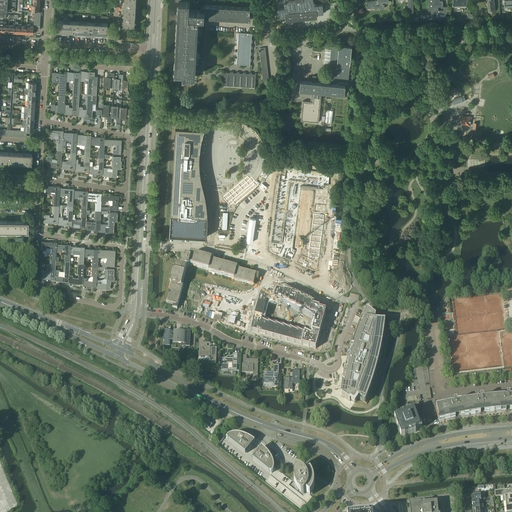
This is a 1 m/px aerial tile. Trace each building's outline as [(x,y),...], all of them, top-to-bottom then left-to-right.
[(125,4),(124,10),(135,11),(136,0),(124,0),(125,1),(124,1),(124,4),(125,4)] [(204,16),(204,17),(248,19),(251,20),(251,15),(250,15),(250,7),(249,7),(206,5),(202,5),(202,0),(198,0),(198,1),(196,1),(195,1),(194,0),(176,0),(176,1),(179,1),(179,2),(178,15),(175,64),(175,65),(175,72),(180,72),(183,72),(183,75),(183,77),(186,77),(186,76),(189,76),(195,76),(198,23),(199,16),(200,16),(204,16)] [(295,0),(296,0),(288,1),(288,2),(285,2),(285,3),(285,8),(278,9),(279,18),(286,17),(287,20),(317,17),(317,14),(324,13),(323,4),(316,5),(315,2),(316,2),(315,2),(314,2),(313,0),(295,0)] [(376,0),(366,1),(366,8),(367,8),(367,7),(374,6),(375,9),(384,8),(384,1),(388,1),(388,2),(388,0),(376,0)] [(430,0),(430,6),(428,6),(428,10),(431,10),(431,14),(428,14),(428,19),(447,18),(447,5),(445,5),(445,6),(443,6),(443,0),(440,0),(439,0),(430,0)] [(487,0),(489,9),(488,9),(489,12),(495,12),(493,0),(487,0)] [(135,11),(124,10),(124,15),(123,19),(124,19),(124,24),(135,25),(135,11)] [(91,16),(91,22),(93,22),(92,33),(98,33),(98,32),(100,32),(100,33),(103,33),(108,34),(108,23),(103,23),(96,23),(95,22),(95,16),(91,16)] [(67,31),(76,32),(76,21),(58,20),(57,31),(65,31),(65,30),(67,30),(67,31)] [(84,32),(92,33),(93,22),(91,22),(76,21),(76,32),(82,32),(82,31),(84,31),(84,32)] [(28,25),(27,33),(33,34),(34,29),(40,29),(40,25),(34,25),(34,26),(30,26),(30,24),(28,24),(28,25)] [(301,81),(300,89),(307,89),(307,90),(312,90),(311,101),(309,101),(305,101),(303,101),(303,103),(301,120),(319,122),(321,97),(322,93),(322,92),(337,93),(337,96),(343,97),(345,94),(346,86),(338,85),(338,84),(334,84),(334,77),(336,78),(348,79),(350,68),(352,47),(339,45),(339,47),(339,50),(331,50),(329,65),(333,65),(332,77),(331,84),(315,82),(316,76),(312,76),(311,82),(308,81),(308,82),(301,81)] [(73,93),(79,94),(81,72),(73,72),(73,73),(67,73),(67,72),(67,71),(67,73),(66,73),(66,80),(70,80),(71,79),(75,79),(74,81),(73,93)] [(81,72),(79,94),(81,94),(82,81),(85,81),(85,78),(89,78),(88,83),(87,94),(97,95),(98,76),(95,76),(95,71),(87,71),(87,73),(81,72),(81,71),(81,72)] [(59,85),(59,92),(65,93),(66,80),(66,73),(59,72),(59,74),(53,74),(53,72),(52,82),(53,82),(60,82),(60,85),(59,85)] [(110,87),(113,87),(114,87),(114,78),(115,73),(110,72),(110,73),(110,78),(108,77),(105,77),(105,89),(105,88),(106,88),(106,89),(107,89),(107,88),(110,88),(110,87)] [(119,89),(122,89),(123,80),(123,74),(119,74),(119,79),(117,79),(117,78),(114,78),(114,87),(113,87),(113,90),(114,90),(115,90),(116,91),(116,90),(119,90),(119,89)] [(122,89),(122,92),(123,92),(123,91),(124,91),(124,92),(125,92),(125,91),(127,92),(127,90),(131,90),(132,76),(128,75),(128,76),(128,81),(125,80),(123,80),(122,89)] [(50,112),(64,112),(65,104),(65,93),(59,92),(59,95),(57,95),(59,95),(58,105),(55,105),(55,104),(51,103),(50,112)] [(70,114),(78,115),(78,106),(79,94),(73,93),(72,102),(73,102),(73,106),(69,106),(69,104),(65,104),(64,112),(64,114),(65,114),(65,112),(70,113),(70,114)] [(78,106),(78,115),(78,116),(79,116),(79,115),(84,115),(84,117),(92,117),(93,104),(96,104),(97,95),(87,94),(86,104),(88,104),(87,108),(83,108),(83,106),(78,106)] [(112,121),(112,117),(113,106),(112,106),(109,106),(109,105),(106,104),(105,104),(104,104),(103,116),(106,116),(106,115),(108,116),(108,120),(108,121),(112,121)] [(121,122),(121,119),(121,108),(118,107),(118,106),(115,106),(115,105),(114,105),(114,106),(113,106),(113,105),(112,105),(112,106),(113,106),(112,117),(114,118),(114,117),(117,117),(116,122),(121,122)] [(121,119),(123,119),(123,118),(125,119),(125,123),(125,124),(129,124),(130,109),(126,109),(126,108),(124,108),(124,107),(123,107),(122,107),(121,107),(121,108),(121,119)] [(463,115),(461,124),(470,125),(471,117),(463,115)] [(207,203),(204,186),(203,182),(200,164),(201,146),(205,128),(176,127),(170,235),(207,237),(208,220),(207,203)] [(57,140),(57,150),(62,150),(63,140),(63,134),(64,131),(55,130),(55,132),(49,131),(49,138),(58,138),(58,140),(57,140)] [(62,150),(62,152),(65,152),(66,140),(71,140),(71,153),(76,153),(77,150),(77,146),(77,145),(77,142),(77,136),(77,135),(78,133),(69,132),(69,133),(69,134),(63,134),(63,140),(62,150)] [(77,142),(77,145),(85,145),(85,146),(85,155),(90,155),(91,145),(91,138),(91,137),(91,135),(83,135),(83,136),(77,136),(77,142)] [(91,138),(91,145),(100,145),(100,147),(99,147),(98,157),(104,157),(104,154),(104,151),(105,145),(105,139),(105,137),(97,137),(97,139),(91,138)] [(105,139),(105,145),(112,145),(112,143),(116,144),(116,148),(114,148),(113,154),(121,154),(122,140),(105,139)] [(53,167),(61,167),(62,161),(62,152),(62,150),(57,150),(56,158),(57,158),(57,160),(55,160),(55,159),(52,159),(52,154),(48,153),(47,165),(53,165),(53,167)] [(1,162),(16,163),(16,153),(1,152),(1,162)] [(16,153),(16,163),(31,164),(32,154),(16,153)] [(62,161),(61,167),(67,168),(67,169),(75,170),(76,159),(76,154),(76,153),(71,153),(70,160),(67,161),(62,161)] [(76,159),(75,170),(81,170),(81,171),(89,172),(89,165),(90,162),(90,156),(90,155),(85,155),(84,165),(85,165),(85,166),(80,166),(81,163),(78,163),(79,159),(76,159)] [(103,168),(103,174),(108,175),(108,176),(117,176),(117,169),(121,169),(122,161),(121,161),(121,157),(112,156),(112,166),(113,166),(113,168),(103,168)] [(89,165),(89,172),(95,172),(95,174),(103,174),(103,168),(104,157),(98,157),(98,164),(94,166),(93,166),(89,165)] [(317,269),(330,177),(327,174),(283,168),(280,171),(270,248),(272,252),(314,271),(317,269)] [(231,191),(223,197),(230,206),(234,203),(235,204),(251,192),(259,185),(255,181),(252,177),(250,179),(248,176),(231,191)] [(54,196),(53,206),(59,206),(59,205),(60,196),(60,189),(60,186),(46,186),(46,193),(51,194),(51,191),(55,192),(55,196),(54,196)] [(68,205),(73,206),(73,198),(74,192),(74,189),(66,188),(66,190),(60,189),(60,196),(65,196),(65,194),(70,194),(69,199),(68,199),(68,205)] [(81,208),(87,208),(87,200),(88,194),(88,191),(79,191),(79,192),(74,192),(73,198),(79,198),(79,196),(83,196),(83,201),(82,201),(81,208)] [(96,203),(95,210),(101,210),(101,206),(101,200),(102,201),(102,195),(102,193),(93,193),(93,194),(88,194),(87,200),(92,201),(93,198),(97,199),(97,203),(96,203)] [(101,210),(103,211),(110,211),(110,210),(118,210),(119,196),(104,195),(102,195),(102,201),(109,201),(109,200),(113,200),(112,204),(110,204),(110,207),(101,206),(101,210)] [(59,217),(58,223),(64,224),(64,225),(68,225),(72,225),(72,219),(73,206),(68,205),(67,216),(68,216),(68,220),(63,219),(63,217),(59,217)] [(50,223),(58,223),(59,217),(59,213),(59,206),(53,206),(53,213),(54,213),(54,217),(49,217),(50,215),(44,214),(44,221),(50,221),(50,223)] [(72,219),(72,225),(78,226),(78,227),(86,228),(86,221),(87,208),(81,208),(81,218),(82,218),(82,220),(72,219)] [(86,221),(86,228),(92,228),(91,230),(100,230),(100,224),(101,213),(101,210),(95,210),(95,220),(96,220),(96,222),(86,221)] [(100,224),(100,230),(106,230),(106,232),(114,232),(114,222),(117,222),(118,213),(109,212),(109,224),(100,224)] [(0,231),(13,232),(14,221),(6,221),(4,221),(0,220),(0,231)] [(14,221),(13,232),(28,232),(28,221),(23,221),(23,222),(21,222),(21,221),(14,221)] [(43,243),(42,249),(46,250),(46,251),(51,252),(50,259),(56,259),(56,252),(57,252),(57,245),(57,242),(49,242),(49,243),(43,243)] [(57,245),(57,252),(61,252),(61,250),(66,250),(66,254),(65,254),(65,255),(65,261),(70,261),(70,254),(70,248),(71,248),(71,247),(71,246),(71,245),(63,244),(63,246),(57,245)] [(70,248),(70,254),(74,254),(80,254),(80,256),(78,256),(78,257),(78,263),(84,264),(84,257),(85,250),(85,249),(85,247),(77,247),(77,248),(71,248),(70,248)] [(85,250),(84,257),(88,257),(88,255),(94,255),(94,257),(94,259),(93,258),(92,266),(97,266),(98,257),(99,249),(90,249),(90,250),(85,250)] [(99,249),(98,257),(107,257),(107,258),(107,262),(103,262),(103,267),(107,267),(107,266),(115,266),(116,250),(99,249)] [(190,266),(209,271),(234,278),(234,279),(254,285),(255,279),(258,280),(259,275),(256,274),(256,276),(237,271),(237,269),(211,262),(212,261),(192,255),(191,259),(186,257),(185,260),(182,259),(181,263),(179,264),(179,265),(176,264),(171,284),(173,285),(167,304),(173,305),(172,308),(177,309),(183,287),(182,286),(187,267),(188,267),(189,266),(190,266)] [(47,279),(55,279),(55,270),(56,259),(50,259),(50,269),(50,273),(46,273),(46,271),(41,270),(41,277),(47,277),(47,279)] [(55,275),(55,279),(61,279),(61,281),(69,281),(69,275),(70,261),(65,261),(64,271),(65,272),(65,273),(60,273),(60,270),(55,270),(55,275)] [(75,283),(82,284),(83,277),(84,264),(78,263),(78,274),(73,275),(69,275),(69,281),(75,282),(75,283)] [(89,286),(96,286),(97,280),(97,266),(92,266),(92,276),(89,278),(83,277),(82,284),(89,284),(89,286)] [(97,280),(96,286),(102,287),(102,288),(111,289),(111,286),(111,285),(111,281),(115,281),(115,276),(114,276),(114,269),(106,268),(105,279),(102,280),(97,280)] [(253,324),(252,330),(251,330),(251,331),(252,331),(252,329),(258,332),(258,333),(259,331),(265,334),(265,335),(266,335),(266,333),(273,336),(272,337),(273,337),(273,335),(280,338),(280,339),(281,337),(287,340),(287,341),(288,339),(294,342),(294,343),(295,343),(295,341),(301,344),(301,345),(302,345),(302,343),(309,346),(308,347),(309,348),(310,345),(316,348),(315,349),(316,349),(316,348),(317,348),(316,348),(318,342),(319,342),(319,341),(318,341),(320,335),(321,335),(320,334),(322,328),(323,328),(322,327),(324,321),(325,322),(325,321),(324,321),(325,315),(326,315),(327,315),(325,314),(326,311),(326,312),(320,310),(320,308),(319,308),(319,309),(312,307),(313,305),(312,306),(306,304),(306,302),(306,301),(305,302),(299,301),(299,298),(298,299),(292,297),(293,295),(292,295),(292,296),(285,294),(286,292),(285,291),(284,295),(278,293),(278,292),(277,292),(276,296),(270,294),(270,293),(269,293),(268,296),(262,294),(261,296),(261,297),(259,303),(257,309),(257,310),(255,316),(255,317),(253,323),(253,324)] [(341,392),(341,396),(344,398),(347,400),(350,402),(351,401),(354,403),(358,398),(359,399),(363,402),(365,403),(367,404),(368,400),(370,396),(371,393),(372,389),(374,385),(375,382),(376,378),(377,374),(378,370),(379,366),(380,362),(381,358),(382,355),(383,351),(383,347),(384,342),(385,338),(385,334),(386,330),(386,327),(385,326),(385,322),(375,321),(376,316),(370,312),(364,308),(359,318),(362,320),(363,321),(362,324),(361,327),(359,326),(357,325),(356,325),(353,333),(351,341),(348,348),(346,354),(346,355),(349,356),(347,362),(347,363),(346,364),(345,363),(343,370),(344,370),(342,375),(344,377),(343,379),(343,380),(343,383),(343,384),(342,388),(341,391),(341,392)] [(164,330),(164,341),(164,345),(170,345),(170,344),(184,344),(184,347),(190,347),(191,331),(185,331),(185,333),(171,332),(171,330),(165,330),(164,330)] [(211,357),(211,365),(216,365),(216,348),(206,348),(206,344),(200,344),(199,356),(211,357)] [(237,369),(237,354),(233,354),(233,359),(222,358),(222,371),(228,371),(232,371),(232,370),(233,370),(233,369),(237,369)] [(253,373),(253,378),(257,379),(258,360),(247,359),(247,356),(243,356),(243,372),(253,373)] [(273,365),(273,372),(264,372),(263,387),(278,388),(279,365),(273,365)] [(284,378),(284,390),(289,391),(292,391),(292,384),(299,384),(300,371),(293,371),(292,379),(290,379),(284,378)] [(505,399),(494,399),(495,414),(506,413),(506,410),(509,410),(510,412),(511,412),(511,398),(510,398),(510,396),(505,396),(505,399)] [(478,401),(468,403),(470,417),(481,415),(481,413),(484,412),(484,415),(495,414),(494,399),(484,400),(483,398),(478,399),(478,401)] [(470,417),(468,403),(457,404),(457,402),(452,403),(452,405),(450,406),(436,409),(439,423),(456,419),(455,417),(458,416),(459,418),(470,417)] [(398,416),(394,418),(396,422),(397,425),(398,429),(400,432),(401,436),(401,437),(405,435),(405,436),(408,435),(416,432),(419,431),(418,430),(422,429),(421,426),(422,425),(422,426),(422,421),(421,421),(419,417),(420,416),(421,416),(420,412),(419,412),(416,412),(415,410),(411,411),(408,412),(408,411),(407,412),(405,413),(404,413),(401,414),(400,414),(401,415),(398,416)] [(205,420),(202,424),(203,424),(209,429),(212,425),(209,423),(209,422),(208,422),(210,419),(208,417),(205,420)] [(231,437),(230,437),(228,438),(227,439),(226,440),(245,454),(255,442),(254,442),(253,441),(253,440),(252,440),(251,439),(250,438),(248,438),(247,437),(245,436),(243,436),(242,436),(240,435),(238,435),(236,435),(235,436),(233,436),(231,437)] [(268,453),(267,452),(266,451),(265,450),(264,449),(263,449),(262,448),(252,460),(271,475),(272,474),(272,472),(273,471),(273,469),(273,467),(273,466),(273,464),(272,462),(272,460),(271,458),(270,457),(270,455),(268,453)] [(297,488),(298,489),(299,490),(300,492),(301,493),(303,494),(304,495),(305,494),(306,493),(307,492),(311,495),(312,493),(313,492),(314,490),(314,488),(314,486),(314,485),(314,483),(314,481),(314,479),(313,477),(313,476),(312,474),(311,473),(310,472),(309,473),(306,475),(305,474),(304,473),(303,472),(302,471),(300,470),(299,470),(298,470),(297,469),(296,471),(296,472),(295,473),(295,475),(294,476),(294,478),(294,480),(295,480),(296,481),(296,483),(296,484),(297,486),(297,488)] [(503,502),(505,502),(511,501),(511,495),(511,489),(495,491),(495,497),(503,497),(503,502)] [(471,493),(472,502),(476,501),(477,504),(481,504),(481,503),(483,503),(482,492),(471,493)] [(472,502),(473,510),(482,509),(481,504),(477,504),(476,501),(472,502)] [(410,506),(409,506),(410,511),(437,511),(437,503),(425,504),(423,503),(421,505),(410,506)]
